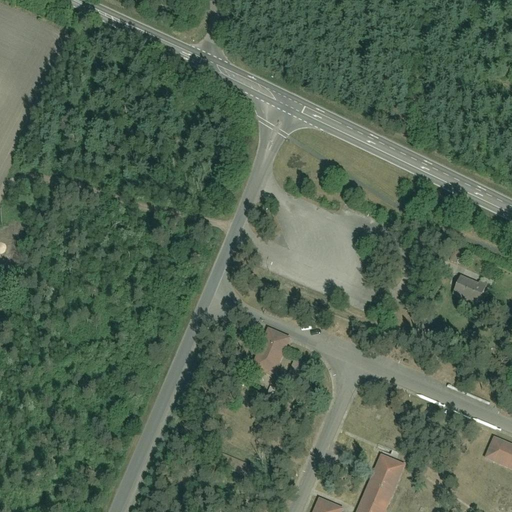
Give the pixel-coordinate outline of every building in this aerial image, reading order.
[(455,277),(447,298),(475,310),(483,289),(455,277)] [(245,373),(271,384),(288,342),(261,332),(245,373)] [(511,472),(511,449),(490,440),(482,461),(511,472)] [(227,452),(219,469),(248,482),(256,464),(227,452)] [(388,511),(406,468),(378,457),(355,511),(337,511),(338,510),(314,500),(309,511),(388,511)]
